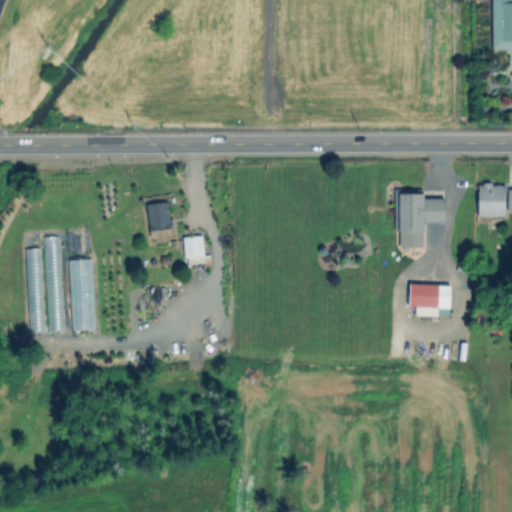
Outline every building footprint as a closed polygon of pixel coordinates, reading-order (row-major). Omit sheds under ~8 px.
[(511,0),(511,49),(494,49),(494,0),(511,0)] [(511,193),(511,212),(503,212),(503,216),(480,216),(480,185),(506,185),(506,193),(511,193)] [(423,191),(423,199),(444,199),(444,224),(424,224),(424,229),(397,229),(397,194),(402,194),(402,191),(423,191)] [(168,233),(170,241),(160,243),(158,233),(152,235),(147,205),(171,201),(175,232),(168,233)] [(208,259),(190,264),(183,241),(201,235),(208,259)] [(451,288),(448,308),(437,307),(436,316),(415,314),(416,305),(410,305),(412,283),(451,288)]
